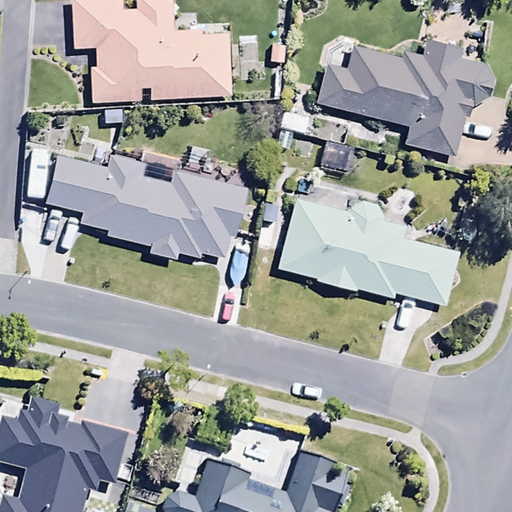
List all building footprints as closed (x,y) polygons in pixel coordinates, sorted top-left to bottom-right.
[(89,75),(91,110),(229,104),(227,37),(174,39),(172,0),(136,2),(136,17),(123,18),(122,4),(110,4),(110,0),(79,0),(80,5),(71,5),(73,58),(95,57),(95,74),(89,75)] [(326,73),(316,112),(409,134),(405,151),(453,163),(463,123),(467,124),(470,113),(488,106),(495,90),(485,75),(459,68),(462,58),(426,48),(422,63),(402,58),(400,64),(353,51),(346,78),(326,73)] [(310,125),(282,117),(277,135),(305,143),(310,125)] [(352,156),(326,149),(319,169),(347,176),(352,156)] [(111,160),(108,174),(58,162),(46,210),(83,219),(80,231),(105,238),(104,243),(151,255),(150,260),(176,267),(177,261),(199,266),(200,260),(222,266),(229,242),(235,243),(247,195),(174,177),(171,190),(144,183),(147,170),(111,160)] [(296,204),(277,276),(392,306),(394,299),(445,312),(459,260),(407,247),(410,236),(382,229),(383,225),(379,214),(361,209),(349,219),(296,204)] [(0,511),(82,511),(87,494),(95,496),(97,486),(115,490),(127,441),(81,430),(79,436),(66,433),(67,428),(56,425),(58,415),(31,408),(28,417),(18,415),(15,429),(0,425),(0,471),(24,478),(16,508),(0,504),(0,511)] [(164,511),(340,511),(350,482),(298,465),(286,501),(249,488),(251,482),(204,467),(192,504),(179,500),(167,503),(164,511)]
